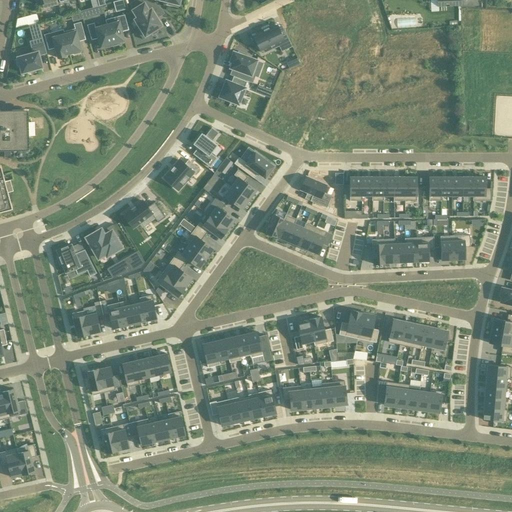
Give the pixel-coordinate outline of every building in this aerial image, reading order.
[(58,5),(56,0),(34,0),(36,6),(42,4),(43,9),(58,5)] [(117,0),(113,1),(116,11),(125,8),(123,0),(117,0)] [(162,8),(150,0),(142,0),(142,1),(143,3),(132,10),(137,18),(134,19),(140,28),(137,30),(143,40),(151,34),(150,33),(162,26),(157,18),(165,13),(162,8)] [(348,0),(350,5),(344,7),(348,19),(355,17),(353,12),(364,9),(361,0),(348,0)] [(361,0),(364,9),(374,5),(376,10),(383,8),(380,0),(361,0)] [(107,10),(108,14),(116,12),(113,3),(103,6),(105,11),(107,10)] [(321,4),(310,8),(320,30),(331,26),(329,22),(327,17),(323,7),(321,4)] [(310,8),(299,13),(309,35),(320,30),(310,8)] [(18,26),(39,21),(37,13),(15,18),(18,26)] [(299,13),(288,18),(290,21),(291,24),(292,26),(294,31),(295,34),(296,36),(298,40),(309,35),(299,13)] [(105,20),(106,25),(113,46),(120,44),(120,42),(124,41),(121,29),(128,27),(124,15),(105,20)] [(75,29),(64,32),(70,53),(73,52),(73,54),(80,52),(80,51),(81,50),(78,39),(85,37),(81,22),(73,24),(75,29)] [(105,48),(112,46),(106,25),(95,28),(94,23),(87,25),(90,37),(97,35),(100,47),(104,46),(105,48)] [(264,31),(253,36),(261,51),(262,50),(263,53),(273,48),(272,46),(288,38),(283,28),(278,30),(276,25),(268,29),(268,27),(263,29),(264,31)] [(63,29),(44,35),(47,47),(54,45),(58,58),(65,56),(65,55),(70,53),(64,32),(63,29)] [(39,55),(46,52),(42,38),(30,41),(33,53),(17,57),(18,59),(15,59),(17,67),(20,66),(22,73),(29,71),(35,69),(42,67),(39,55)] [(442,55),(431,57),(435,77),(447,74),(444,63),(450,62),(448,49),(441,51),(442,55)] [(233,62),(230,68),(237,70),(235,77),(251,83),(254,75),(251,74),(256,60),(246,57),(247,54),(239,51),(238,54),(234,52),(230,61),(233,62)] [(431,57),(420,60),(424,79),(435,77),(431,57)] [(297,58),(287,63),(289,68),(300,64),(297,58)] [(420,60),(410,62),(414,81),(424,79),(420,60)] [(388,62),(381,64),(383,76),(389,75),(392,86),(403,84),(399,64),(388,67),(388,62)] [(410,62),(399,64),(403,84),(414,81),(410,62)] [(344,76),(333,78),(337,98),(349,95),(347,84),(353,83),(350,70),(343,72),(344,76)] [(224,85),(219,97),(238,104),(247,82),(233,76),(230,83),(229,82),(228,86),(224,85)] [(322,76),(315,78),(317,90),(323,89),(326,100),(337,98),(333,78),(323,81),(322,76)] [(276,95),(271,106),(277,109),(272,120),(283,124),(291,106),(281,102),(283,98),(276,95)] [(291,106),(283,124),(294,129),(299,118),(304,121),(309,109),(303,107),(301,111),(291,106)] [(13,150),(23,149),(25,149),(25,140),(28,140),(28,139),(29,139),(28,119),(28,118),(25,118),(24,110),(22,110),(22,109),(12,109),(12,110),(0,110),(0,109),(0,149),(1,150),(1,149),(1,143),(4,143),(4,149),(6,149),(10,149),(10,142),(13,142),(13,149),(13,150)] [(211,128),(205,136),(212,141),(218,133),(211,128)] [(197,148),(193,154),(209,167),(217,157),(211,153),(217,145),(212,141),(205,136),(201,133),(193,144),(197,148)] [(238,158),(234,164),(249,175),(253,169),(257,172),(265,178),(273,166),(255,152),(246,163),(238,158)] [(226,158),(221,164),(227,169),(232,163),(226,158)] [(180,160),(164,178),(173,186),(178,190),(182,185),(193,173),(196,175),(200,170),(188,159),(184,164),(180,160)] [(0,212),(2,212),(2,211),(3,211),(2,208),(11,206),(10,203),(11,203),(8,193),(13,192),(10,181),(5,182),(2,172),(1,170),(0,170),(0,212)] [(306,176),(300,189),(313,194),(310,200),(326,207),(331,195),(323,192),(326,185),(306,176)] [(350,176),(350,196),(361,196),(361,177),(350,176)] [(361,177),(361,196),(372,196),(372,177),(361,177)] [(372,177),(372,196),(383,196),(383,177),(372,177)] [(383,177),(383,196),(394,196),(394,177),(383,177)] [(394,177),(394,196),(405,196),(405,177),(394,177)] [(405,177),(405,196),(416,196),(416,177),(405,177)] [(429,177),(429,196),(441,196),(441,177),(429,177)] [(441,177),(441,196),(452,196),(452,177),(441,177)] [(452,177),(452,196),(462,196),(462,177),(452,177)] [(462,177),(462,196),(473,196),(473,177),(462,177)] [(473,177),(473,196),(485,196),(485,177),(473,177)] [(240,179),(233,188),(249,199),(256,190),(240,179)] [(233,188),(226,198),(242,209),(249,199),(233,188)] [(142,201),(123,215),(133,228),(151,214),(157,222),(165,217),(154,202),(147,207),(142,201)] [(329,207),(327,212),(333,215),(335,209),(329,207)] [(219,208),(212,217),(227,229),(234,219),(219,208)] [(273,215),(266,233),(277,237),(284,219),(273,215)] [(212,217),(205,227),(220,238),(227,229),(212,217)] [(284,219),(277,237),(286,241),(294,224),(284,219)] [(294,224),(286,241),(296,246),(304,228),(294,224)] [(304,228),(296,246),(306,250),(314,232),(304,228)] [(100,229),(86,237),(98,258),(106,254),(107,256),(121,247),(112,231),(104,235),(100,229)] [(314,232),(306,250),(317,254),(325,237),(314,232)] [(197,237),(190,247),(206,258),(213,248),(197,237)] [(464,240),(452,241),(453,260),(465,260),(464,240)] [(452,241),(440,241),(441,261),(453,260),(452,241)] [(428,242),(416,243),(417,262),(429,261),(428,242)] [(405,243),(394,244),(395,263),(406,262),(405,243)] [(416,243),(405,243),(406,262),(417,262),(416,243)] [(71,244),(56,250),(58,256),(56,256),(60,264),(61,264),(65,273),(74,269),(77,274),(87,270),(89,276),(96,273),(84,249),(75,253),(71,244)] [(384,244),(372,245),(373,264),(385,263),(384,244)] [(394,244),(384,244),(385,263),(395,263),(394,244)] [(190,247),(183,256),(199,267),(206,258),(190,247)] [(125,263),(116,268),(120,275),(140,268),(144,262),(141,256),(138,257),(135,253),(123,260),(125,263)] [(176,266),(169,276),(184,287),(191,278),(176,266)] [(169,276),(162,285),(177,297),(184,287),(169,276)] [(511,290),(501,288),(499,295),(502,295),(500,302),(509,304),(509,306),(511,306),(511,290)] [(105,300),(99,301),(103,315),(108,314),(105,300)] [(152,300),(141,302),(145,321),(156,318),(152,300)] [(99,301),(94,303),(97,316),(103,315),(99,301)] [(141,302),(130,305),(134,324),(145,321),(141,302)] [(130,305),(120,307),(124,326),(134,324),(130,305)] [(120,307),(108,310),(112,329),(124,326),(120,307)] [(341,322),(339,334),(345,336),(346,331),(358,334),(363,313),(351,310),(348,323),(341,322)] [(96,313),(84,315),(89,334),(100,332),(96,313)] [(363,313),(358,334),(370,336),(369,341),(376,342),(378,330),(372,328),(375,315),(363,313)] [(491,323),(490,330),(511,334),(511,315),(508,314),(507,321),(493,318),(493,319),(493,323),(491,323)] [(84,315),(73,318),(77,337),(89,334),(84,315)] [(321,317),(309,319),(314,340),(326,338),(327,342),(333,341),(330,328),(324,330),(321,317)] [(300,335),(293,337),(296,349),(302,348),(301,343),(314,340),(309,319),(296,322),(300,335)] [(393,319),(389,337),(400,340),(404,322),(393,319)] [(404,322),(400,340),(411,342),(415,324),(404,322)] [(415,324),(411,342),(422,344),(426,326),(415,324)] [(426,326),(422,344),(432,347),(436,329),(426,326)] [(436,329),(432,347),(444,349),(448,331),(436,329)] [(511,334),(490,330),(489,338),(490,338),(489,342),(489,343),(502,345),(501,352),(511,353),(511,346),(510,346),(511,336),(511,334)] [(257,332),(245,334),(249,353),(261,350),(257,332)] [(245,334),(235,337),(239,355),(249,353),(245,334)] [(235,337),(224,339),(228,358),(239,355),(235,337)] [(224,339),(214,342),(218,360),(228,358),(224,339)] [(214,342),(202,344),(206,363),(218,360),(214,342)] [(166,353),(155,356),(159,375),(170,372),(166,353)] [(155,356),(144,358),(148,377),(159,375),(155,356)] [(302,357),(295,358),(297,363),(297,366),(298,366),(311,364),(309,358),(302,359),(302,357)] [(144,358),(134,361),(138,380),(148,377),(144,358)] [(134,361),(122,363),(126,382),(138,380),(134,361)] [(488,365),(487,376),(505,378),(506,366),(488,365)] [(110,366),(98,369),(103,388),(114,385),(110,366)] [(98,369),(87,372),(91,390),(103,388),(98,369)] [(487,376),(486,387),(504,389),(505,378),(487,376)] [(434,392),(446,392),(446,383),(435,382),(434,392)] [(345,386),(333,387),(335,405),(347,404),(345,386)] [(386,386),(383,405),(388,405),(394,406),(397,388),(386,386)] [(333,387),(322,388),(324,406),(335,405),(333,387)] [(486,387),(485,398),(503,399),(504,389),(486,387)] [(322,388),(311,389),(313,407),(324,406),(322,388)] [(397,388),(394,406),(405,408),(408,389),(397,388)] [(14,389),(2,392),(7,413),(19,410),(14,389)] [(311,389),(301,390),(303,409),(313,407),(311,389)] [(408,389),(405,408),(416,409),(418,391),(408,389)] [(301,390),(289,391),(291,410),(303,409),(301,390)] [(418,391),(416,409),(427,411),(429,392),(418,391)] [(104,392),(95,395),(98,407),(107,405),(104,392)] [(429,392),(427,411),(439,412),(439,409),(440,406),(441,394),(429,392)] [(271,395),(260,397),(264,416),(276,413),(271,395)] [(260,397),(249,400),(254,418),(264,416),(260,397)] [(485,398),(484,408),(502,410),(503,399),(485,398)] [(249,400),(239,402),(243,421),(254,418),(249,400)] [(239,402),(228,405),(233,423),(243,421),(239,402)] [(221,426),(233,423),(228,405),(217,407),(216,406),(210,408),(213,420),(219,419),(221,426)] [(484,408),(483,420),(501,421),(502,410),(484,408)] [(95,423),(101,423),(100,411),(93,412),(95,423)] [(181,416),(169,419),(173,437),(185,435),(181,416)] [(169,419),(159,421),(163,440),(173,437),(169,419)] [(159,421),(148,423),(152,442),(163,440),(159,421)] [(148,423),(137,426),(141,445),(152,442),(148,423)] [(124,429),(113,432),(117,450),(129,448),(124,429)] [(113,432),(101,434),(106,453),(117,450),(113,432)] [(29,450),(17,453),(22,474),(34,471),(29,450)] [(17,453),(6,456),(11,477),(22,474),(17,453)]
